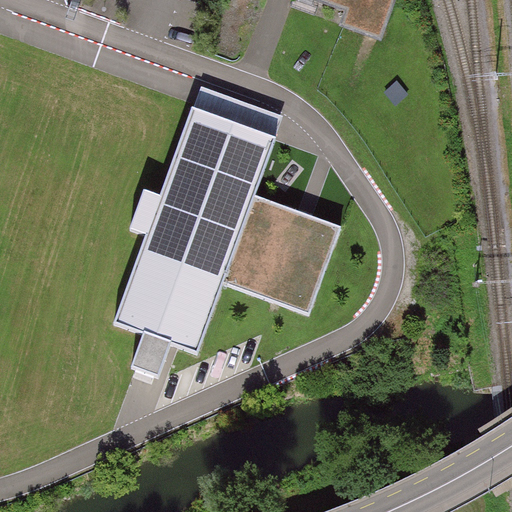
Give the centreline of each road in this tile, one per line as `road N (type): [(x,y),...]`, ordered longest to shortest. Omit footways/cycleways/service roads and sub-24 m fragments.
road 1 (unknown): [(249,88),(287,90),(306,104),(382,208),(392,244),(386,290),(360,321),(314,351),(0,480)]
road 2 (secondary): [(392,511),(511,447)]
